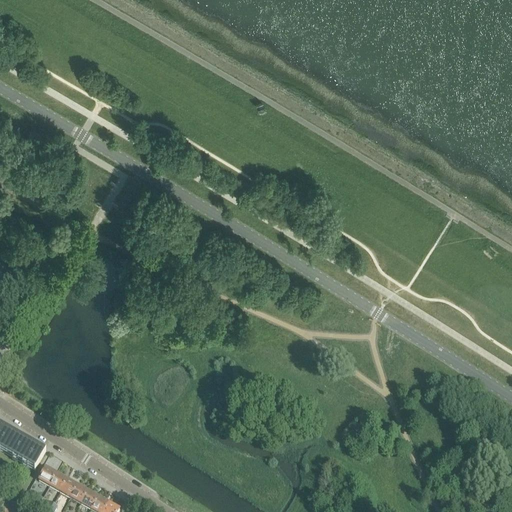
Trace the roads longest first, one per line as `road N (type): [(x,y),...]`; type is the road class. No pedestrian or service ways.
road 1 (secondary): [(511,397),(0,86)]
road 2 (residential): [(166,511),(0,403)]
